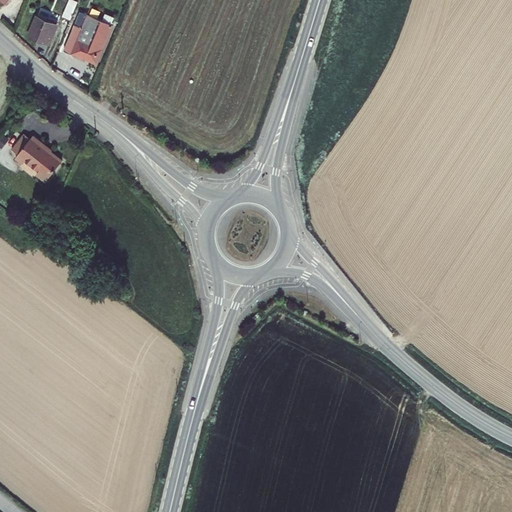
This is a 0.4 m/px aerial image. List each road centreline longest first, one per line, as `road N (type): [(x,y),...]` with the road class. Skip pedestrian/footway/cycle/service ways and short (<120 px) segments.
road 1 (tertiary): [(511,437),(439,391),(343,300)]
road 2 (primary): [(308,37),(259,167),(237,194)]
road 3 (primary): [(277,207),(277,164),(308,37)]
road 4 (tertiary): [(119,133),(0,39)]
road 5 (primary): [(196,401),(238,296),(256,275)]
road 6 (primary): [(216,264),(216,309),(196,401)]
road 7 (tertiary): [(119,133),(205,234)]
road 8 (tertiary): [(227,198),(200,190),(119,133)]
